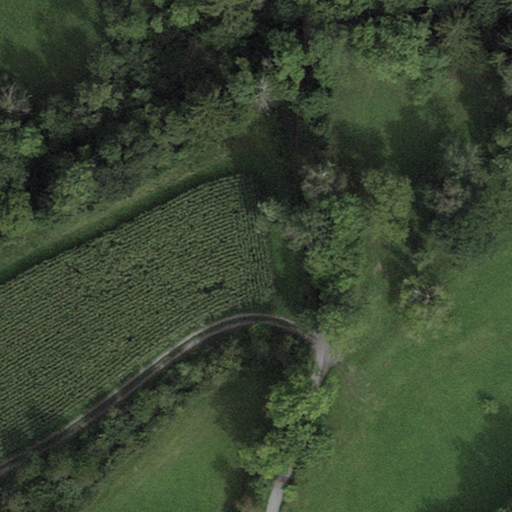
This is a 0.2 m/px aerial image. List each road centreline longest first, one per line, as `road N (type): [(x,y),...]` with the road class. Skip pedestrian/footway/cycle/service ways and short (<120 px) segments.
road 1 (track): [(277,511),(305,389),(323,354),(325,248),(303,166),(301,103),(315,54),(303,0)]
road 2 (track): [(0,469),(62,438),(213,329),(258,320),(323,337)]
